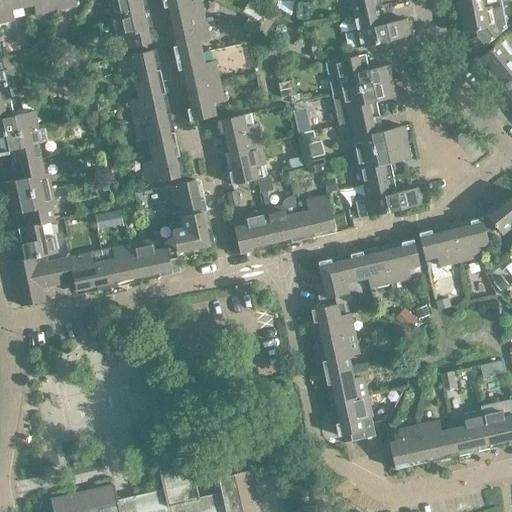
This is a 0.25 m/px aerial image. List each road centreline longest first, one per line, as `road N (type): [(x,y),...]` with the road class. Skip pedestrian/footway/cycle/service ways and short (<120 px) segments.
road 1 (residential): [(511,468),(389,495),(326,456),(278,264)]
road 2 (residential): [(237,274),(221,190),(189,163),(151,0)]
road 3 (residential): [(278,264),(439,216),(510,158)]
road 4 (residential): [(2,327),(237,274)]
road 5 (residential): [(510,158),(446,75),(430,0)]
road 6 (unknown): [(439,216),(388,58)]
road 7 (residential): [(0,472),(11,418),(2,327)]
